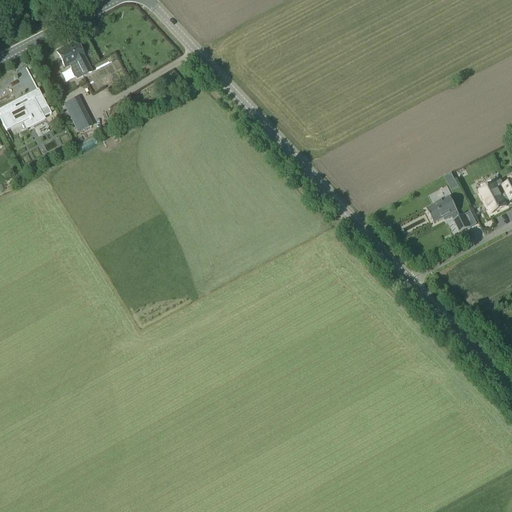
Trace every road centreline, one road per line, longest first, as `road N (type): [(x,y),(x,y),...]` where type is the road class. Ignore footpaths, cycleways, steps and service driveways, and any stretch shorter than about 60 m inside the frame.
road 1 (unclassified): [(408,281),(146,0)]
road 2 (unclassified): [(511,392),(408,281)]
road 3 (unclassified): [(0,59),(108,0)]
